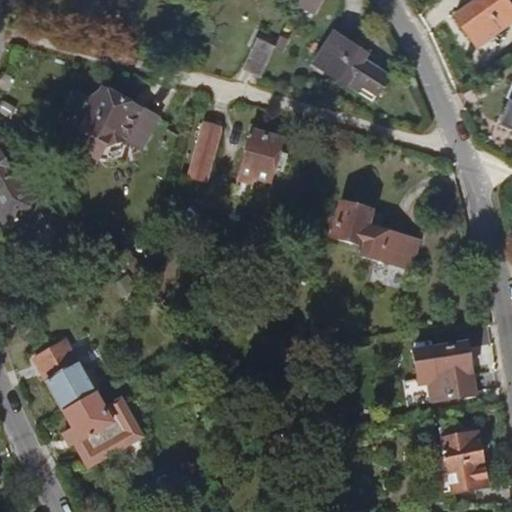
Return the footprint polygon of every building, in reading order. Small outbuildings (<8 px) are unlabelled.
[(318,14),(325,0),(299,0),(298,3),(318,14)] [(478,45),(511,19),(511,2),(510,0),(474,0),(455,15),(478,45)] [(369,54),(338,32),(318,63),(373,102),(391,77),(366,60),(369,54)] [(260,76),(276,45),(258,35),(241,66),(260,76)] [(139,147),(156,114),(139,105),(138,107),(100,87),(99,90),(88,95),(86,97),(74,90),(63,110),(82,119),(68,145),(96,160),(103,145),(122,138),(139,147)] [(511,128),(511,93),(500,123),(511,128)] [(206,181),(215,151),(212,149),(218,126),(204,122),(188,176),(206,181)] [(272,180),(285,138),(255,130),(242,171),(272,180)] [(0,206),(15,227),(51,201),(38,183),(31,186),(19,169),(13,173),(0,156),(0,206)] [(403,270),(412,243),(363,227),(368,211),(339,201),(328,235),(357,245),(354,255),(403,270)] [(130,274),(116,283),(124,295),(138,286),(130,274)] [(96,395),(66,343),(36,361),(65,412),(96,395)] [(474,399),(465,348),(431,355),(433,370),(424,371),(430,407),(474,399)] [(284,379),(288,396),(317,390),(314,373),(284,379)] [(105,409),(97,394),(96,395),(65,412),(74,429),(71,431),(78,446),(91,468),(126,448),(105,409)] [(124,398),(105,409),(126,448),(146,437),(124,398)] [(451,491),(488,485),(484,458),(486,457),(484,442),(481,442),(479,430),(463,432),(461,423),(442,427),(451,491)] [(78,446),(71,431),(63,436),(71,450),(78,446)] [(326,451),(323,436),(279,444),(285,450),(292,458),(326,451)] [(279,444),(274,438),(268,442),(279,455),(285,450),(279,444)]
